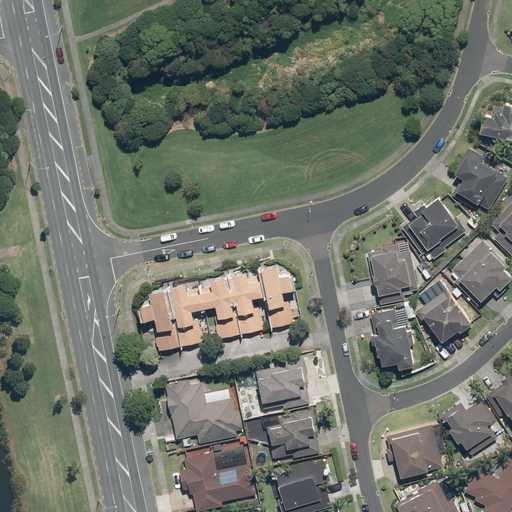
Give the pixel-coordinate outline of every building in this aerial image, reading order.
[(507,104),(495,102),(493,112),(487,110),(483,129),(511,135),(511,99),(508,99),(507,104)] [(499,171),(501,169),(483,159),(485,155),(469,146),(457,169),(464,173),(453,193),(479,207),(481,204),(495,212),(511,182),(511,181),(508,179),(509,177),(499,171)] [(465,224),(443,193),(430,202),(428,200),(417,208),(421,213),(404,225),(425,253),(426,252),(431,259),(435,256),(436,257),(451,247),(445,238),(465,224)] [(495,234),(511,250),(511,201),(493,221),(501,229),(495,234)] [(485,238),(453,266),(456,268),(453,271),(459,278),(457,279),(480,304),(486,298),(485,297),(500,283),(503,286),(511,278),(511,269),(508,265),(510,263),(494,245),(493,247),(485,238)] [(403,256),(400,242),(370,249),(382,302),(408,296),(405,284),(415,281),(409,254),(403,256)] [(206,340),(202,316),(209,315),(207,304),(214,303),(220,336),(267,327),(260,293),(269,291),(275,325),(295,322),(288,286),(299,284),(296,268),(285,270),(284,261),(266,265),(268,275),(255,277),(253,267),(215,274),(217,284),(194,289),(192,278),(154,285),(156,295),(142,298),(145,317),(155,316),(161,348),(206,340)] [(426,292),(432,299),(417,310),(442,342),(463,326),(465,329),(477,320),(459,297),(457,299),(448,287),(441,291),(436,285),(426,292)] [(416,313),(409,300),(402,303),(409,317),(416,313)] [(397,308),(373,312),(380,353),(382,353),(384,363),(399,360),(400,365),(418,362),(411,320),(399,322),(397,308)] [(285,408),(313,402),(311,389),(306,390),(305,383),(310,382),(306,359),(259,369),(265,399),(282,395),(285,408)] [(511,373),(503,379),(505,382),(487,392),(500,414),(506,411),(511,420),(511,373)] [(239,428),(246,427),(242,407),(238,408),(235,396),(232,397),(230,387),(206,392),(204,379),(192,381),(191,377),(167,382),(178,434),(198,430),(201,442),(240,434),(239,428)] [(497,417),(485,397),(468,407),(464,400),(444,412),(461,441),(465,438),(470,446),(497,430),(492,420),(497,417)] [(296,455),(324,448),(313,406),(280,415),(281,420),(268,424),(276,457),(295,452),(296,455)] [(450,450),(444,422),(389,434),(394,458),(381,460),(387,487),(413,482),(411,474),(446,467),(443,452),(450,450)] [(193,486),(199,510),(226,503),(226,500),(260,492),(253,460),(218,468),(214,449),(187,456),(189,465),(181,467),(186,488),(193,486)] [(492,473),(478,466),(466,489),(479,495),(477,498),(488,504),(483,511),(509,511),(511,509),(511,456),(502,476),(493,471),(492,473)] [(291,468),(279,471),(290,511),(308,511),(335,505),(328,478),(334,477),(329,457),(318,460),(317,458),(290,465),(291,468)] [(446,511),(450,510),(451,511),(461,507),(455,497),(459,495),(447,475),(439,480),(439,479),(397,503),(402,511),(446,511)]
